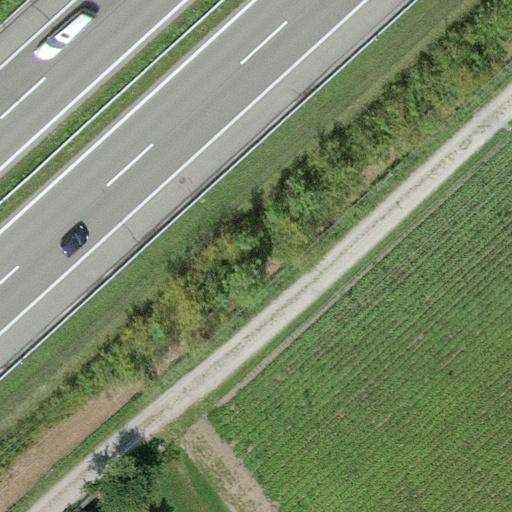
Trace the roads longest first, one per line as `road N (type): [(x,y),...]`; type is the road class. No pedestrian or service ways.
road 1 (track): [(62,511),(511,105)]
road 2 (motorway): [(0,285),(313,0)]
road 3 (motorway): [(134,0),(0,122)]
